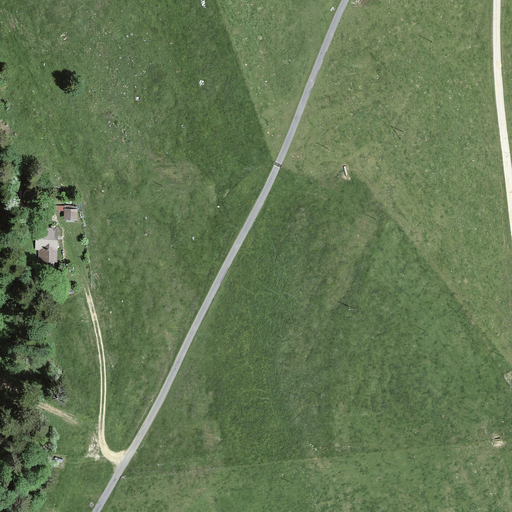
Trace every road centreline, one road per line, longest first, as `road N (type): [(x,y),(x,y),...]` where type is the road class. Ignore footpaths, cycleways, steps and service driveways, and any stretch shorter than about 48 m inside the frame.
road 1 (unclassified): [(345,0),(263,196),(96,511)]
road 2 (track): [(498,0),(511,199)]
road 3 (track): [(126,459),(103,447),(101,362),(87,288)]
